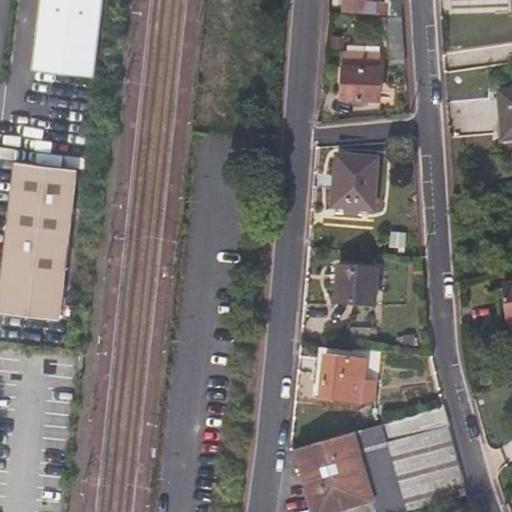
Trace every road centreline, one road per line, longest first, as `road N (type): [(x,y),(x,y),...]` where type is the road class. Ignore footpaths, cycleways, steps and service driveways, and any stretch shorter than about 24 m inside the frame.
road 1 (residential): [(429,126),(441,323),(469,450),(492,511)]
road 2 (residential): [(297,141),(262,511)]
road 3 (residential): [(308,0),(297,141)]
road 4 (residential): [(297,141),(429,126)]
road 5 (residential): [(420,0),(429,126)]
